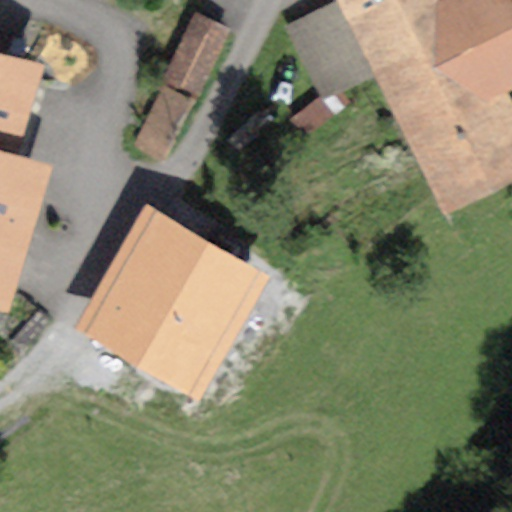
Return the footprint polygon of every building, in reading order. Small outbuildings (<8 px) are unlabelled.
[(183,0),(180,4),(200,20),(216,0),(183,0)] [(354,0),(391,75),(411,117),(487,81),(511,68),(511,14),(505,0),(354,0)] [(224,34),(199,20),(172,70),(197,83),(224,34)] [(0,239),(47,82),(0,67),(0,239)] [(511,152),(511,133),(487,81),(411,117),(444,185),(511,152)] [(188,101),(165,90),(139,142),(161,153),(188,101)] [(153,230),(121,287),(207,334),(239,278),(153,230)]
